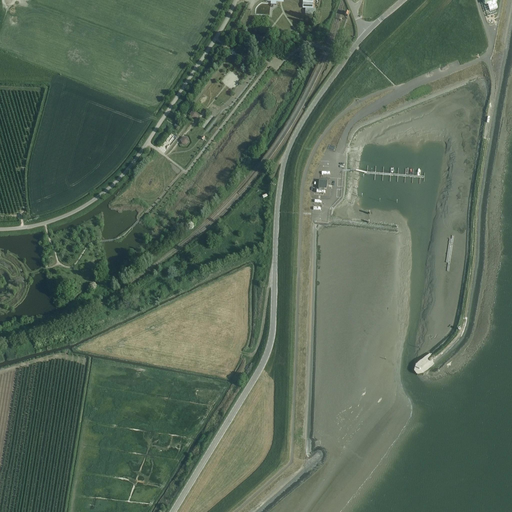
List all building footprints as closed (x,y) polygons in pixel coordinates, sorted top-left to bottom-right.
[(313,0),(302,0),(303,0),(303,2),(303,5),(303,8),(313,9),(313,0)] [(486,0),(483,1),(484,4),(486,3),(486,5),(487,5),(488,11),(497,8),(496,2),(497,2),(497,0),(486,0)] [(326,190),(327,182),(319,181),(318,189),(326,190)] [(261,190),(242,209),(245,211),(263,192),(261,190)] [(247,216),(227,234),(229,236),(249,218),(247,216)] [(232,220),(212,237),(215,240),(234,222),(232,220)] [(262,237),(237,247),(239,250),(263,240),(262,237)] [(203,245),(182,261),(184,264),(205,248),(203,245)] [(232,249),(207,259),(209,262),(233,252),(232,249)] [(207,259),(183,270),(184,273),(208,262),(207,259)] [(174,268),(152,284),(154,286),(176,271),(174,268)] [(147,288),(125,302),(126,305),(149,291),(147,288)]
